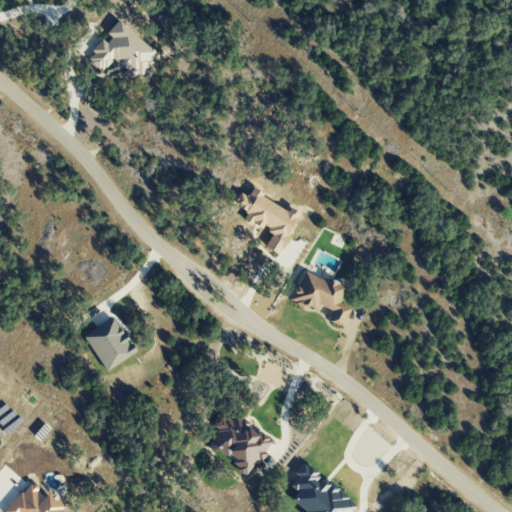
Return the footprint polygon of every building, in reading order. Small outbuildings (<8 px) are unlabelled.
[(156,54),(117,20),(103,36),(90,50),(95,55),(90,61),(101,70),(113,56),(137,76),(156,54)] [(242,218),(271,233),(263,247),(277,254),(299,213),(287,206),(286,209),(250,189),(246,196),(238,191),(232,204),(246,211),(242,218)] [(349,307),(338,302),(345,286),(325,277),(324,280),(302,271),(289,300),(314,311),(317,305),(329,310),(325,319),(341,326),(349,307)] [(82,334),(104,370),(133,352),(111,316),(82,334)] [(246,475),(264,451),(263,451),(271,440),(257,430),(256,431),(235,416),(231,422),(218,413),(211,423),(219,429),(208,444),(232,461),(230,464),(246,475)]
